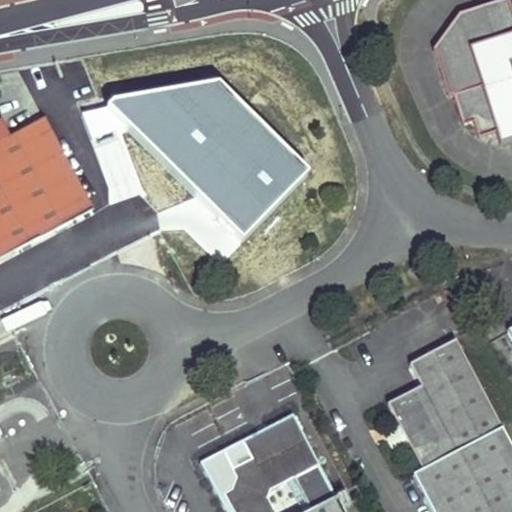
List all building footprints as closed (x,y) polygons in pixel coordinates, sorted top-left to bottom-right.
[(449,104),(453,104),(456,103),(465,131),(476,128),(481,143),(499,138),(501,150),(511,146),(511,15),(510,7),(461,21),(435,58),(449,104)] [(243,236),(270,222),(298,207),(241,98),(185,128),(243,236)] [(0,270),(92,221),(42,130),(8,148),(0,132),(0,270)] [(511,511),(511,452),(458,351),(413,375),(424,398),(391,415),(424,481),(416,486),(429,511),(511,511)] [(246,453),(250,461),(254,468),(234,479),(229,507),(231,511),(340,511),(339,508),(332,511),(272,511),(268,503),(320,474),(294,427),(246,453)] [(320,474),(268,503),(272,511),(332,511),(339,508),(320,474)]
